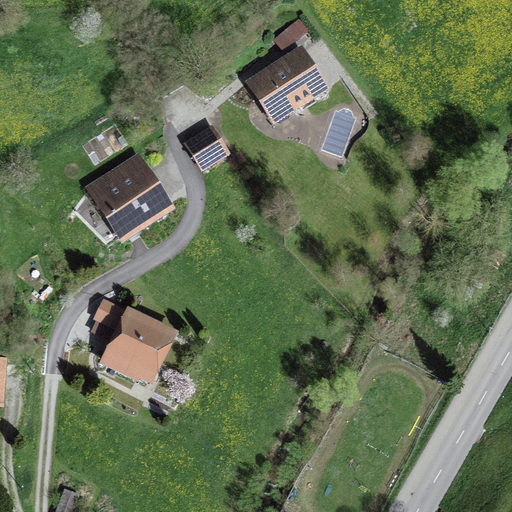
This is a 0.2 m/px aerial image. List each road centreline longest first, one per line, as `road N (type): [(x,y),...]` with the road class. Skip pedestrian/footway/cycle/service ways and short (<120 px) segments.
road 1 (track): [(41,511),(62,329),(83,299),(167,248),(190,223),(195,182),(172,137)]
road 2 (secondary): [(511,346),(416,511)]
road 3 (track): [(16,511),(7,474),(12,382)]
